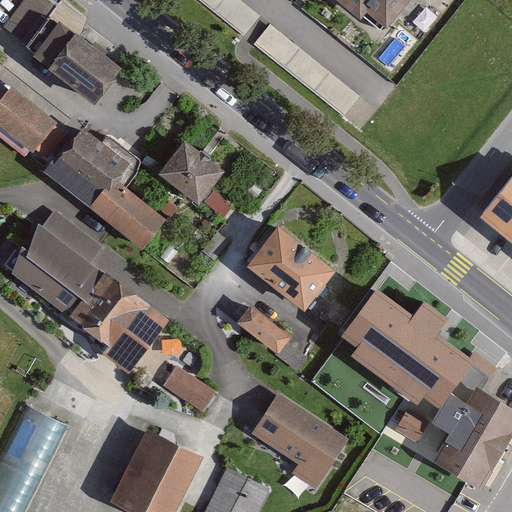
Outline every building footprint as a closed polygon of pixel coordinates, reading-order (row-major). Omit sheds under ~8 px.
[(260,14),(242,0),(195,0),(242,37),(260,14)] [(408,0),(338,0),(385,33),(408,0)] [(58,22),(33,54),(92,102),(118,70),(58,22)] [(360,96),(268,24),(251,46),(343,118),(360,96)] [(0,77),(0,133),(28,156),(55,124),(0,77)] [(129,161),(77,123),(40,174),(144,249),(168,215),(117,177),(129,161)] [(182,135),(158,173),(203,202),(227,165),(182,135)] [(511,175),(477,219),(511,246),(511,175)] [(95,266),(38,229),(11,271),(68,308),(95,266)] [(332,270),(279,230),(252,265),(305,305),(332,270)] [(167,321),(111,284),(76,337),(131,374),(167,321)] [(469,365),(378,299),(345,344),(436,411),(469,365)] [(288,338),(251,310),(242,322),(278,350),(288,338)] [(180,361),(164,385),(203,413),(220,389),(180,361)] [(511,409),(479,392),(442,461),(481,482),(511,424),(511,409)] [(276,396),(254,430),(321,474),(343,440),(276,396)] [(28,404),(0,458),(0,511),(21,511),(67,424),(28,404)] [(417,439),(427,422),(408,410),(398,427),(417,439)] [(173,511),(198,460),(142,434),(108,506),(120,511),(173,511)] [(266,511),(275,494),(222,467),(199,511),(266,511)]
